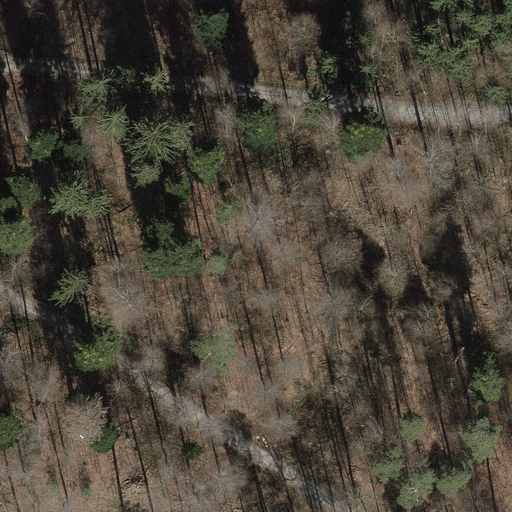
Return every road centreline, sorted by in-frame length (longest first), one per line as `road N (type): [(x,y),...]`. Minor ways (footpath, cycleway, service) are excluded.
road 1 (track): [(0,65),(447,117),(511,114)]
road 2 (track): [(0,290),(346,511)]
road 3 (track): [(511,198),(441,261),(293,511)]
